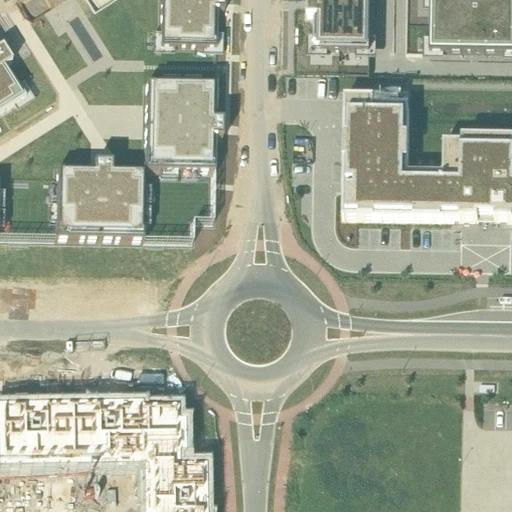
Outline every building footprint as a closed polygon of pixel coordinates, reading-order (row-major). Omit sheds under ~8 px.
[(160,0),(160,51),(216,52),(216,15),(223,15),(223,0),(160,0)] [(314,0),(314,3),(309,3),(308,22),(313,22),(312,39),(307,39),(307,59),(328,60),(328,52),(356,53),(355,60),(376,61),(376,41),(369,41),(369,0),(314,0)] [(511,1),(432,1),(431,54),(511,55),(511,1)] [(0,116),(25,101),(5,70),(11,67),(1,51),(0,51),(0,116)] [(145,89),(143,177),(214,178),(214,145),(221,145),(221,127),(214,127),(215,90),(160,90),(145,89)] [(376,100),(343,100),(342,166),(346,166),(345,222),(490,225),(511,224),(511,139),(462,139),(461,145),(443,145),(443,177),(408,177),(409,110),(375,109),(376,100)] [(326,181),(324,145),(316,145),(316,136),(292,137),(295,183),(326,181)] [(143,177),(110,176),(110,170),(93,170),(93,176),(55,176),(54,246),(142,247),(143,177)] [(98,407),(98,384),(50,384),(50,407),(98,407)] [(140,409),(0,411),(0,473),(142,471),(142,511),(203,511),(203,471),(178,471),(177,458),(183,458),(183,425),(176,426),(176,412),(140,412),(140,409)]
